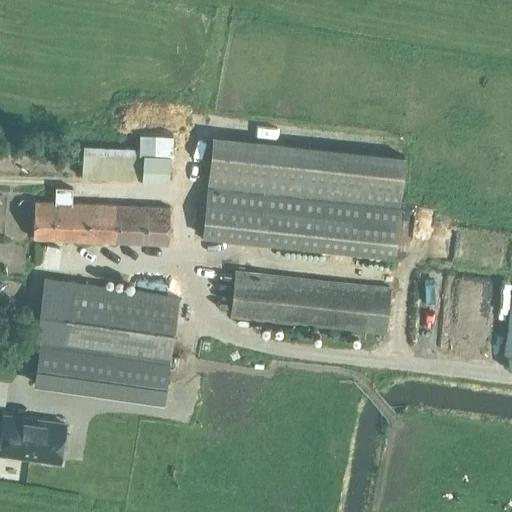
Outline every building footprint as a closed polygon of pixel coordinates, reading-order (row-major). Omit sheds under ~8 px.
[(84,146),(82,176),(168,180),(169,154),(171,154),(172,136),(140,134),(139,149),(84,146)] [(201,234),(392,254),(403,155),(212,135),(201,234)] [(35,201),(33,239),(166,244),(169,206),(72,202),(72,188),(55,187),(55,202),(35,201)] [(389,286),(273,274),(234,270),(230,315),(385,331),(389,286)] [(177,296),(70,282),(48,279),(33,383),(162,401),(177,296)] [(5,457),(16,459),(17,456),(40,459),(41,462),(51,464),(53,461),(59,462),(64,424),(4,415),(0,444),(0,453),(5,454),(5,457)]
